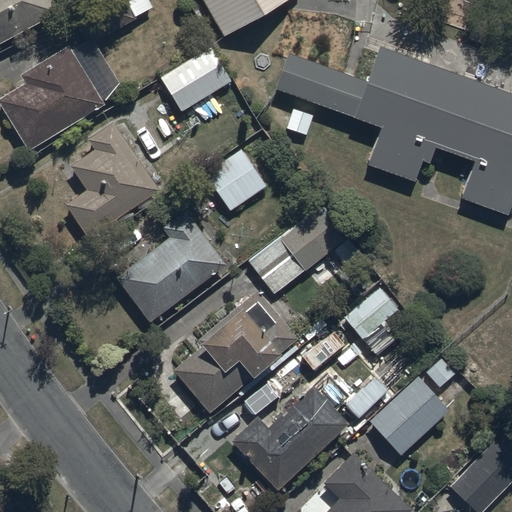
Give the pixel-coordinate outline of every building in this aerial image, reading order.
[(0,0),(0,42),(59,10),(53,0),(0,0)] [(102,0),(74,15),(87,38),(70,48),(68,44),(21,73),(25,81),(0,96),(0,103),(28,149),(104,102),(120,81),(95,41),(136,18),(135,16),(152,6),(148,0),(102,0)] [(204,0),(221,27),(268,0),(204,0)] [(364,155),(411,172),(426,132),(471,149),(457,188),(504,204),(511,182),(511,83),(374,33),(361,70),(284,42),(272,77),(349,105),(379,115),(364,155)] [(209,46),(159,76),(180,110),(230,80),(209,46)] [(160,189),(112,120),(87,136),(93,147),(70,162),(86,187),(65,200),(89,237),(160,189)] [(267,187),(240,146),(204,170),(231,211),(267,187)] [(227,263),(185,207),(161,225),(168,234),(115,273),(150,320),(227,263)] [(272,293),(334,247),(345,262),(357,253),(344,235),(340,239),(316,208),(247,259),(272,293)] [(343,316),(360,338),(398,307),(381,286),(343,316)] [(297,336),(256,288),(198,337),(203,342),(173,368),(210,411),(297,336)] [(450,409),(417,374),(368,420),(401,455),(450,409)] [(387,387),(375,375),(346,403),(358,415),(387,387)] [(330,386),(321,394),(311,384),(268,424),(258,414),(232,439),(279,488),(348,423),(332,406),(341,397),(330,386)] [(511,478),(511,458),(493,439),(450,483),(480,511),(511,478)] [(298,511),(407,511),(413,506),(353,450),(323,481),(325,483),(298,511)]
